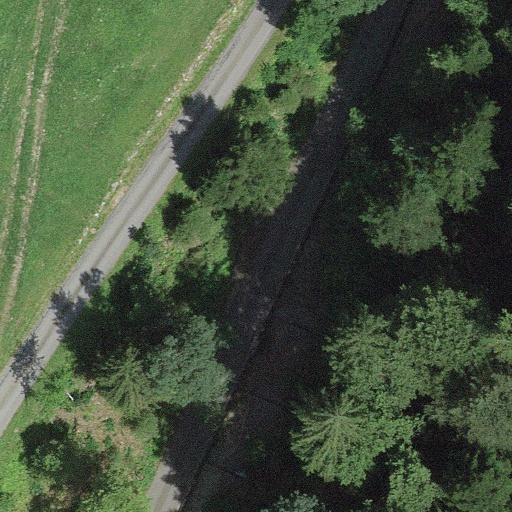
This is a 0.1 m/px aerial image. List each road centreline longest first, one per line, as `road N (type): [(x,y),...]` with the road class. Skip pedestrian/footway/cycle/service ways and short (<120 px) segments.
road 1 (unclassified): [(381,0),(158,511)]
road 2 (track): [(0,410),(270,0)]
